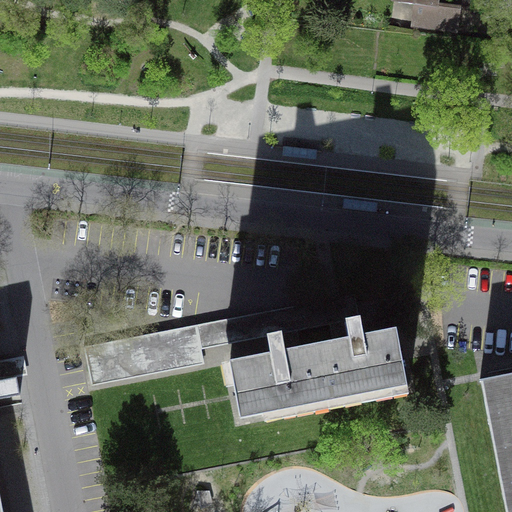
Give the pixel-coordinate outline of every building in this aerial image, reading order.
[(459,9),(434,6),(431,5),(428,27),(457,30),(459,9)] [(271,354),(229,362),(240,419),(407,386),(396,330),(363,336),(360,319),(346,322),(349,339),(284,352),(281,334),(267,337),(271,354)] [(84,347),(89,371),(200,349),(195,324),(84,347)] [(511,374),(495,377),(495,379),(496,379),(511,463),(511,374)] [(0,511),(0,399),(20,395),(17,378),(0,381),(0,511)]
